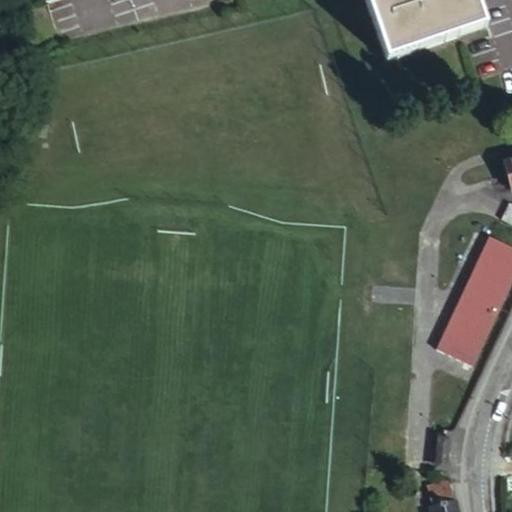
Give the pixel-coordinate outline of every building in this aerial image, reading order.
[(473,0),(362,0),(385,66),(462,39),(484,31),(473,0)] [(511,189),(511,162),(501,165),(508,191),(511,189)] [(499,220),(511,225),(511,205),(507,203),(499,220)] [(470,372),(511,280),(511,247),(488,237),(434,355),(470,372)] [(436,511),(459,511),(455,494),(452,480),(429,487),(436,511)]
